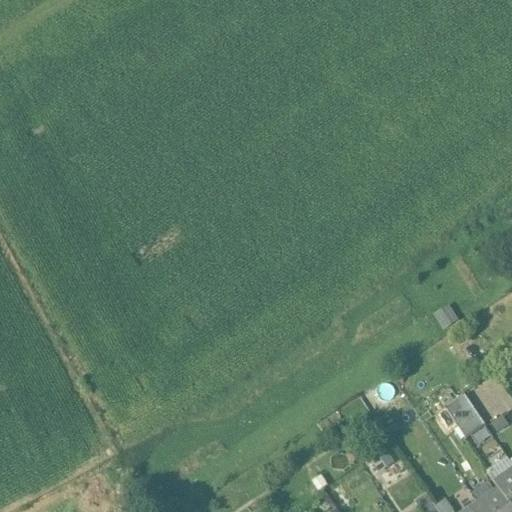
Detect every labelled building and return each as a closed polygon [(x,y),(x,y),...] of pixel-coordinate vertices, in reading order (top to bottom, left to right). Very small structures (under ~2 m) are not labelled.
[(464,396),(445,409),(452,420),(471,407),(464,396)] [(471,407),(452,420),(458,430),(478,417),(471,407)] [(478,417),(458,430),(466,441),(485,428),(478,417)] [(511,477),(496,488),(500,495),(501,494),(511,510),(511,477)] [(341,511),(342,511),(360,503),(348,481),(330,490),(341,511)] [(511,511),(511,510),(501,494),(500,495),(480,508),(482,511),(511,511)] [(437,511),(435,508),(427,496),(414,504),(419,511),(437,511)] [(451,511),(445,502),(435,508),(437,511),(451,511)]
